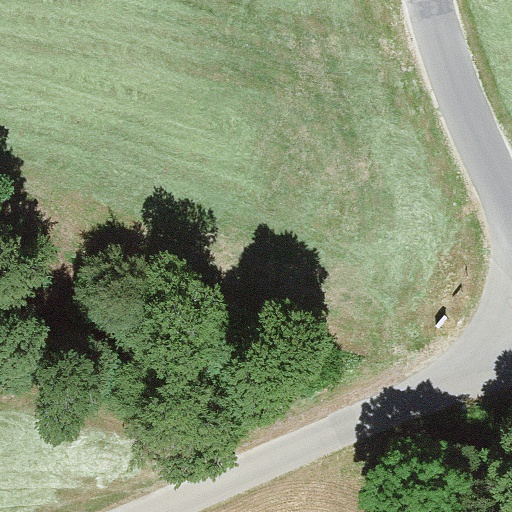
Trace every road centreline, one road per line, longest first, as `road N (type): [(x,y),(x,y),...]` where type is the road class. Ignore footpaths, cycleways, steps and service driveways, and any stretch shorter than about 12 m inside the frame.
road 1 (unclassified): [(511,333),(153,511)]
road 2 (tertiary): [(432,0),(467,103),(511,198)]
